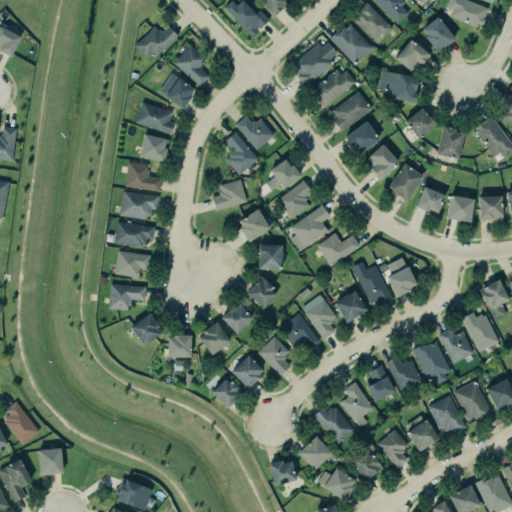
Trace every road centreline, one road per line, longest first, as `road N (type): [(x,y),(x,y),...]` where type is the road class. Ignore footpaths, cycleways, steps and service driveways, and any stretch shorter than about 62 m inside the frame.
road 1 (residential): [(179,0),(377,221),(451,252),(511,250)]
road 2 (residential): [(250,73),(203,122),(189,169),(177,288),(188,297),(218,272),(215,260),(187,258),(178,248)]
road 3 (residential): [(451,252),(440,307),(355,352),(269,424)]
road 4 (residential): [(511,430),(384,511)]
